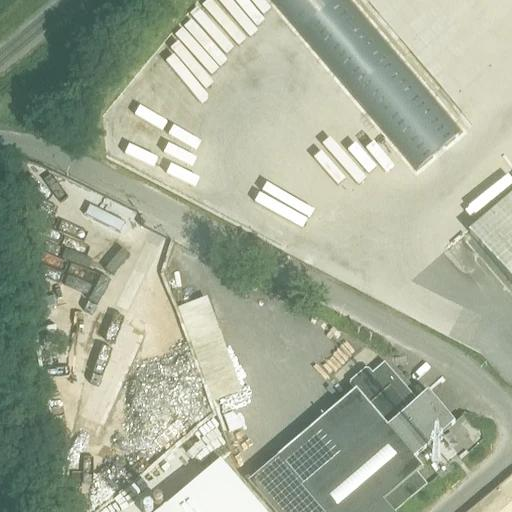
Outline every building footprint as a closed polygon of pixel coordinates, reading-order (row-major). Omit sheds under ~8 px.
[(350,0),(271,0),(416,171),(462,132),(350,0)] [(228,32),(234,26),(218,8),(212,13),(228,32)] [(351,115),(353,114),(308,57),(292,70),(351,143),(365,132),(351,115)] [(263,155),(273,184),(294,176),(284,148),(263,155)] [(511,197),(470,233),(511,282),(511,197)] [(109,249),(135,229),(128,220),(102,239),(109,249)] [(209,289),(178,299),(212,394),(242,384),(209,289)] [(374,373),(355,389),(414,459),(456,424),(429,392),(418,402),(385,363),(374,373)] [(258,475),(248,484),(272,511),(395,511),(427,485),(417,474),(423,469),(415,459),(414,459),(355,389),(353,391),(258,475)] [(56,431),(71,474),(91,467),(76,424),(56,431)] [(443,440),(433,448),(446,463),(456,455),(443,440)] [(162,511),(261,511),(220,463),(200,480),(168,507),(172,511),(168,511),(166,509),(162,511)]
